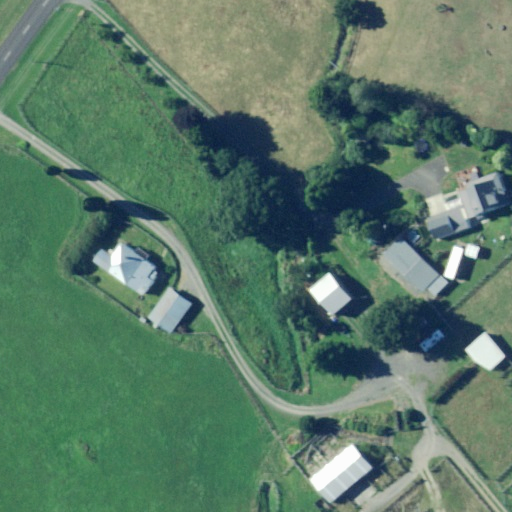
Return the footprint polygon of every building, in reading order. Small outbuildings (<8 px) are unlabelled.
[(511,206),(502,175),(461,188),(469,213),(476,211),(478,218),(511,207),(511,206)] [(471,229),(463,208),(430,221),(438,242),(471,229)] [(154,257),(141,247),(139,249),(128,242),(120,253),(110,246),(98,263),(147,298),(167,270),(152,259),(154,257)] [(450,284),(416,249),(401,264),(419,282),(414,288),(422,295),(429,288),(437,297),(450,284)] [(358,300),(336,274),(316,291),(338,316),(358,300)] [(194,305),(173,290),(152,318),(173,334),(194,305)] [(467,352),(476,362),(492,371),(509,356),(489,333),(467,352)] [(376,469),(357,446),(315,481),(335,504),(376,469)]
